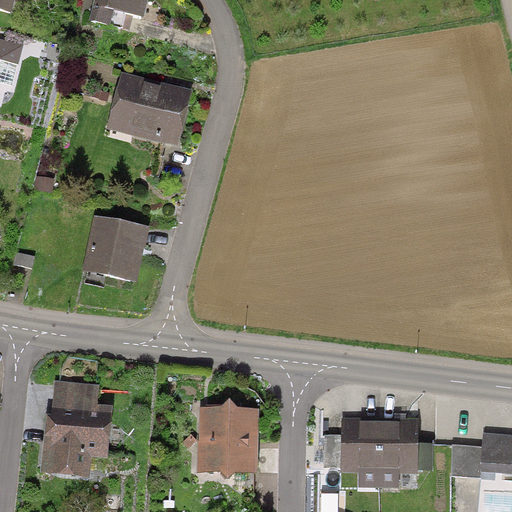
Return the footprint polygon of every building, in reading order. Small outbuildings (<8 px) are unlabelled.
[(0,0),(0,8),(11,12),(14,0),(0,0)] [(94,0),(93,4),(114,10),(144,18),(148,0),(94,0)] [(110,25),(114,10),(93,4),(89,20),(110,25)] [(24,45),(0,38),(0,59),(18,64),(19,64),(24,45)] [(0,59),(0,82),(12,86),(18,64),(0,59)] [(192,89),(121,71),(107,128),(177,146),(192,89)] [(55,179),(36,175),(34,188),(52,192),(55,179)] [(95,214),(82,270),(136,282),(149,226),(95,214)] [(35,256),(17,252),(14,264),(33,268),(35,256)] [(108,457),(112,406),(97,404),(99,385),(55,381),(52,416),(47,415),(42,472),(89,476),(91,456),(108,457)] [(259,409),(199,407),(197,472),(258,472),(259,409)] [(359,487),(379,488),(379,417),(342,417),(342,435),(341,467),(341,472),(359,472),(359,487)] [(418,417),(379,417),(379,488),(399,488),(399,474),(418,474),(417,471),(418,443),(418,417)] [(483,447),(480,471),(511,473),(511,434),(484,433),(483,447)] [(341,467),(342,435),(325,435),(324,467),(341,467)] [(434,443),(418,443),(417,471),(433,471),(434,443)] [(480,471),(483,447),(453,444),(452,475),(481,477),(480,471)] [(337,511),(338,493),(321,493),(321,511),(337,511)]
